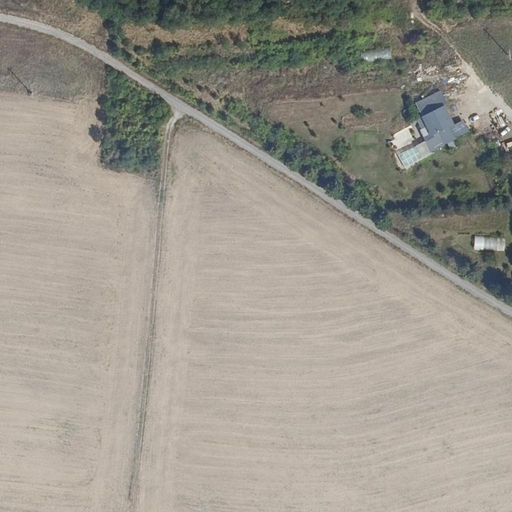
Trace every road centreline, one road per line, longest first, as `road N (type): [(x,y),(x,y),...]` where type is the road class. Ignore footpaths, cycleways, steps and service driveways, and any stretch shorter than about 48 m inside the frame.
road 1 (unclassified): [(475,291),(96,50),(0,16)]
road 2 (track): [(181,106),(166,133),(131,511)]
road 3 (track): [(412,0),(511,120)]
